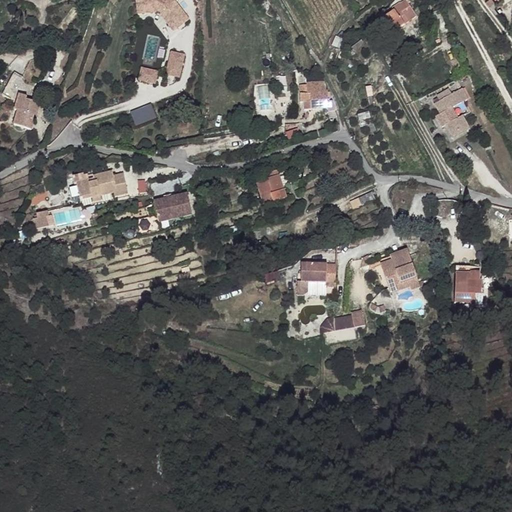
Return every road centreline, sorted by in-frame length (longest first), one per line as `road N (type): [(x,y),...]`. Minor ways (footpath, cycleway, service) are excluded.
road 1 (unclassified): [(0,175),(74,147),(187,169),(334,137),(378,179),(430,180),(511,204)]
road 2 (unknown): [(51,156),(74,128),(182,83),(193,0)]
